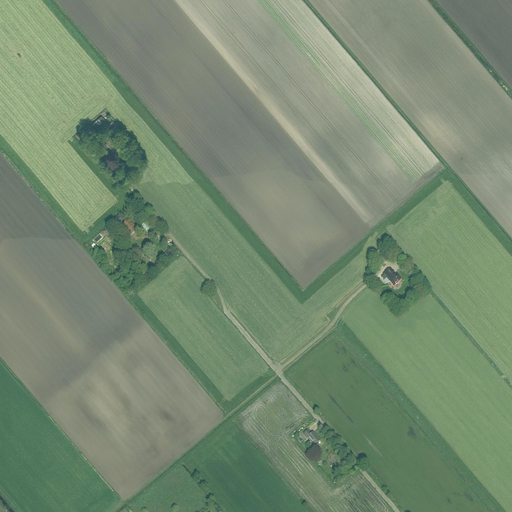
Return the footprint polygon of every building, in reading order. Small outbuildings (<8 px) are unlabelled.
[(100,124),(103,128),(105,130),(110,125),(101,115),(85,130),(89,134),(100,124)] [(109,130),(114,136),(119,131),(115,125),(109,130)] [(113,154),(120,148),(108,135),(101,142),(104,144),(102,146),(104,148),(107,147),(113,154)] [(106,236),(119,225),(116,221),(103,232),(106,236)] [(130,237),(138,230),(129,221),(122,227),(127,232),(126,233),(130,237)] [(145,223),(142,226),(147,233),(151,230),(145,223)] [(382,266),(390,259),(381,249),(373,255),(382,266)] [(394,287),(401,280),(397,275),(391,269),(383,276),(384,276),(381,278),(384,281),(387,279),(394,287)] [(306,439),(308,438),(315,446),(321,441),(314,433),(312,434),(309,431),(307,429),(296,438),(301,443),(306,439)]
